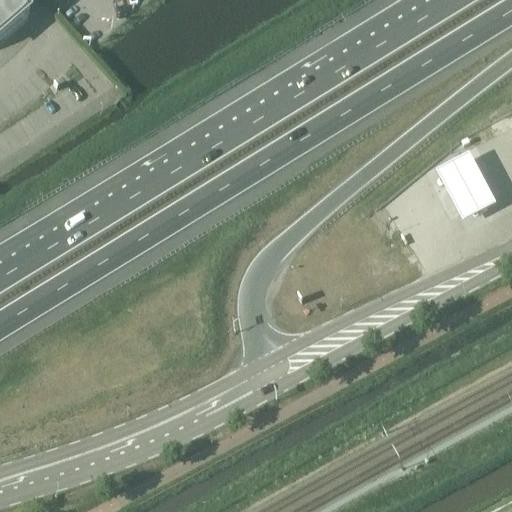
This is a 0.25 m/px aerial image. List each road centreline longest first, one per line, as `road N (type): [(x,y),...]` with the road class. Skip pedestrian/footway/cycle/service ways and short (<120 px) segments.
road 1 (motorway): [(0,325),(511,10)]
road 2 (motorway): [(452,0),(0,278)]
road 3 (motorway): [(274,372),(249,306),(270,254),(511,59)]
road 4 (secondary): [(0,487),(110,448),(274,372)]
road 5 (unclassified): [(274,372),(511,250)]
